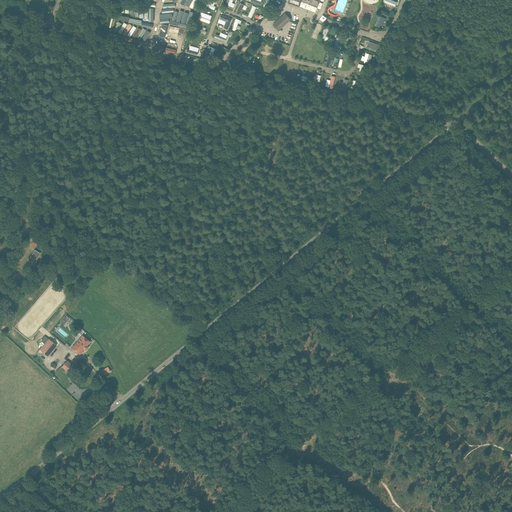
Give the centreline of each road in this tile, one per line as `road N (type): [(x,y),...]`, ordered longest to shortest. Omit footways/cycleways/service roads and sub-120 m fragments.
road 1 (unclassified): [(0,498),(447,123)]
road 2 (unclassified): [(447,123),(0,13)]
road 3 (track): [(203,332),(0,144)]
road 4 (track): [(130,271),(289,84)]
road 5 (track): [(53,198),(178,57)]
